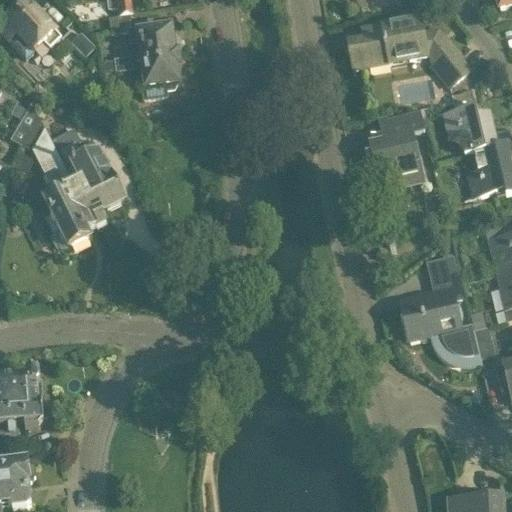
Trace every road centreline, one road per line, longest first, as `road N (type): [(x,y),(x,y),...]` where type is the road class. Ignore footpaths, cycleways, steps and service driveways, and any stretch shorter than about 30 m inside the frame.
road 1 (residential): [(221,0),(239,132),(234,226),(213,284),(168,337)]
road 2 (residential): [(364,337),(298,0)]
road 3 (residential): [(168,337),(122,379),(101,417),(87,511)]
road 4 (residential): [(364,337),(168,337)]
road 5 (residential): [(168,337),(73,331),(0,341)]
road 6 (residential): [(511,454),(409,403),(381,406)]
